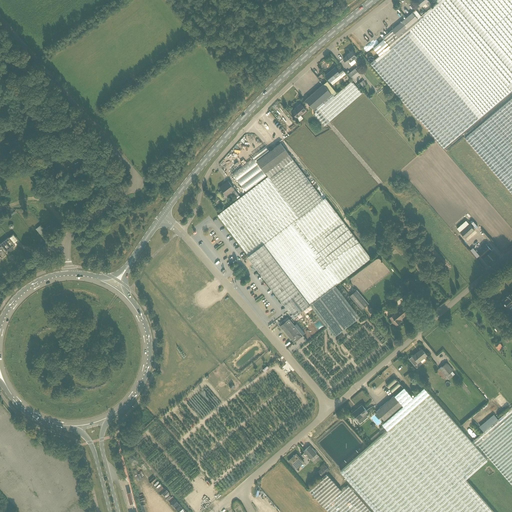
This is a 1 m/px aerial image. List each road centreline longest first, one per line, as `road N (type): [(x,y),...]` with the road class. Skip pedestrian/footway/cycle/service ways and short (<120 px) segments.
road 1 (unclassified): [(178,231),(214,164),(254,118),(390,0)]
road 2 (unclassified): [(60,241),(139,178),(0,17)]
road 3 (secondary): [(161,216),(247,112),(374,0)]
road 4 (unclassified): [(331,408),(511,253)]
road 5 (unclassified): [(331,408),(178,231)]
road 6 (unclassified): [(251,511),(240,490),(331,408)]
road 7 (secondary): [(108,417),(133,395),(146,365),(145,332),(130,302)]
